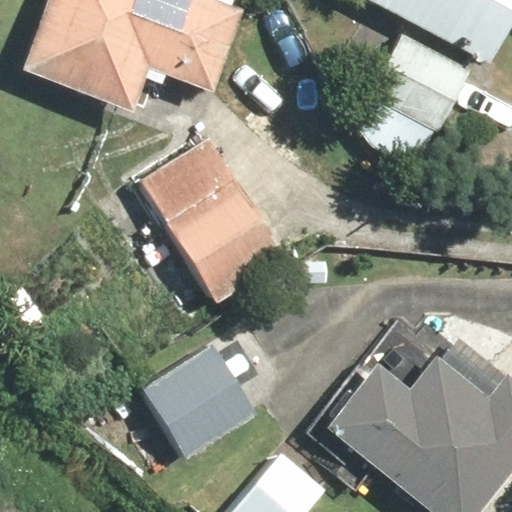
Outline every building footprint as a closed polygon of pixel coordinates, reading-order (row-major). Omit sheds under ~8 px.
[(41,0),(14,71),(126,115),(143,71),(206,95),(240,8),(218,0),(41,0)] [(511,0),(359,0),(481,68),(511,10),(511,0)] [(465,73),(396,36),(348,127),(417,164),(465,73)] [(205,136),(135,180),(211,303),(282,259),(205,136)] [(207,345),(136,389),(179,458),(250,413),(207,345)] [(403,390),(372,365),(319,430),(420,511),(480,511),(511,473),(511,383),(502,375),(485,397),(432,354),(403,390)] [(322,451),(300,431),(227,511),(304,511),(325,490),(304,471),(322,451)]
